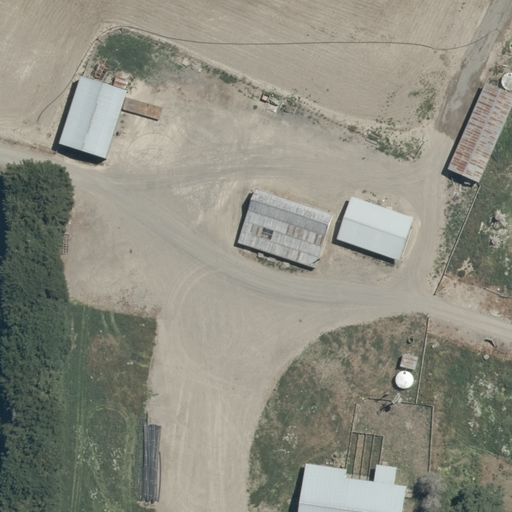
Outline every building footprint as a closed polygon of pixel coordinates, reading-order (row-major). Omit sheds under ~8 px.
[(124,89),(78,75),(58,144),(103,157),(124,89)] [(511,99),(511,92),(481,80),(446,169),(479,182),(511,99)] [(334,213),(253,187),(236,242),(316,267),(334,213)] [(416,217),(348,196),(335,238),(403,259),(416,217)] [(400,466),(377,463),(374,481),(348,477),(349,470),(302,463),(294,511),(403,511),(407,485),(397,483),(400,466)]
